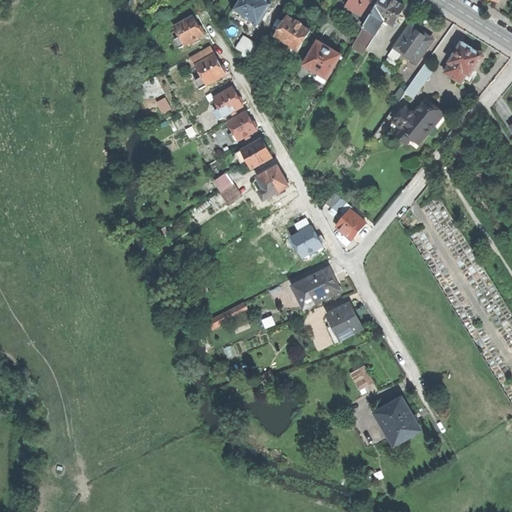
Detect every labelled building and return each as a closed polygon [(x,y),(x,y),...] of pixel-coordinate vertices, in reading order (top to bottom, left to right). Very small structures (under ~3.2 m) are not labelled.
[(255,26),(257,28),(263,18),(266,13),(270,13),(273,9),(271,6),(272,4),(265,0),(242,0),(236,11),(242,15),(252,21),(256,24),(255,26)] [(350,0),(346,6),(362,15),(369,19),(373,12),(380,0),(350,0)] [(395,0),(394,0),(380,0),(373,12),(385,20),(395,25),(406,7),(395,0)] [(377,35),(385,20),(373,12),(369,19),(364,27),(373,32),(377,35)] [(354,29),(361,33),(364,27),(369,19),(362,15),(354,29)] [(288,16),(276,36),(291,45),(288,50),(295,54),(298,49),(299,50),(311,31),(303,26),(304,24),(301,22),(298,21),(297,22),(288,16)] [(176,41),(180,49),(192,42),(194,46),(198,43),(197,40),(204,36),(203,34),(205,33),(202,27),(199,27),(197,23),(193,17),(175,28),(180,38),(176,41)] [(401,52),(418,63),(434,40),(422,32),(411,24),(390,55),(396,60),(401,52)] [(369,39),(373,32),(364,27),(361,33),(360,34),(369,39)] [(369,49),(377,35),(373,32),(369,39),(360,34),(356,41),(369,49)] [(237,48),(244,52),(251,40),(245,36),(237,48)] [(242,55),(250,60),(259,45),(251,40),(244,52),(242,55)] [(329,47),(318,41),(315,48),(312,47),(307,56),(309,57),(305,65),(320,74),(317,78),(325,83),(342,55),(329,47)] [(462,76),(468,80),(471,75),(480,61),(483,60),(485,57),(484,54),(481,53),(479,53),(471,49),(472,48),(468,46),(465,44),(464,44),(462,43),(450,63),(452,64),(456,67),(454,69),(459,72),(458,73),(462,76)] [(196,67),(198,66),(216,56),(211,47),(191,58),(196,67)] [(401,63),(396,60),(390,55),(386,62),(394,68),(396,69),(401,63)] [(216,56),(198,66),(204,77),(197,80),(202,89),(227,75),(226,73),(228,72),(224,65),(222,66),(219,61),(216,56)] [(390,73),(394,68),(386,62),(382,68),(390,73)] [(405,93),(411,97),(433,67),(426,63),(405,93)] [(446,73),(455,79),(456,76),(452,74),(453,71),(449,68),(446,73)] [(475,77),(471,75),(468,80),(462,76),(460,81),(458,80),(457,80),(457,81),(460,84),(464,84),(466,80),(471,83),(475,77)] [(217,111),(221,119),(245,106),(245,102),(242,97),(239,96),(237,93),(234,88),(216,98),(221,108),(217,111)] [(157,102),(163,113),(171,108),(166,98),(157,102)] [(412,138),(421,144),(430,133),(428,132),(433,126),(435,127),(445,114),(435,106),(431,111),(427,108),(429,106),(428,106),(424,102),(415,114),(406,107),(394,121),(403,128),(402,129),(412,138)] [(231,136),(235,144),(259,131),(258,129),(259,128),(257,124),(255,120),(253,121),(248,113),(229,123),(235,133),(231,136)] [(448,116),(445,114),(435,127),(437,129),(448,116)] [(390,126),(399,133),(402,129),(403,128),(394,121),(390,126)] [(408,143),(410,141),(412,138),(402,129),(399,133),(398,135),(408,143)] [(418,147),(421,144),(412,138),(410,141),(418,147)] [(248,162),(253,170),(273,158),(268,149),(263,140),(237,154),(243,164),(248,162)] [(278,167),(259,179),(266,190),(261,193),(266,201),(277,194),(279,197),(283,195),(281,192),(290,187),(288,185),(290,183),(286,177),(285,178),(282,174),(278,167)] [(215,181),(222,193),(234,186),(226,174),(215,181)] [(222,193),(230,206),(241,199),(234,186),(222,193)] [(327,204),(333,208),(342,198),(336,193),(327,204)] [(333,208),(339,213),(347,202),(342,198),(333,208)] [(346,233),(354,239),(367,223),(352,210),(338,227),(346,233)] [(296,225),(301,233),(311,228),(307,219),(296,225)] [(301,233),(287,241),(290,246),(295,243),(304,258),(324,247),(323,245),(324,244),(320,237),(318,237),(316,233),(312,227),(311,228),(301,233)] [(294,288),(300,299),(311,294),(316,304),(341,292),(335,281),(330,270),(294,288)] [(305,310),(316,304),(311,294),(300,299),(305,310)] [(333,324),(341,340),(364,329),(359,320),(355,311),(351,313),(347,305),(328,315),(333,324)] [(206,328),(210,335),(222,328),(218,321),(206,328)] [(335,343),(341,340),(333,324),(327,327),(335,343)] [(352,374),(360,389),(373,382),(365,367),(352,374)] [(260,379),(264,384),(274,377),(270,372),(260,379)] [(403,397),(376,413),(382,424),(385,422),(398,445),(423,431),(413,415),(403,397)] [(343,408),(348,418),(354,415),(349,405),(343,408)] [(395,447),(398,445),(385,422),(382,424),(395,447)]
